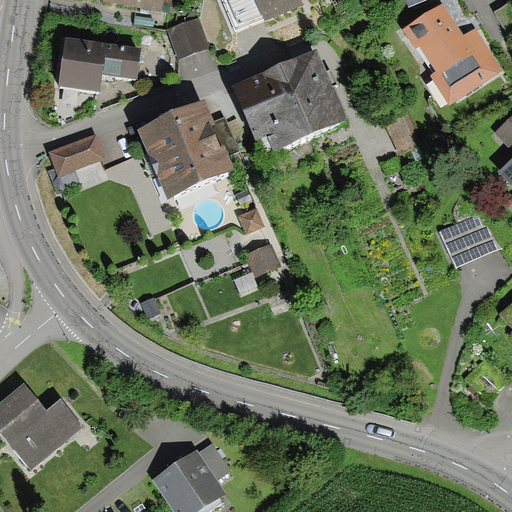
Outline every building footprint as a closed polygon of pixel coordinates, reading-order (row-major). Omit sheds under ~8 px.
[(169,0),(103,0),(103,4),(160,15),(162,2),(169,3),(169,0)] [(224,0),(237,30),(263,20),(265,23),(302,8),(299,0),(224,0)] [(403,32),(417,52),(420,50),(437,76),(432,79),(450,106),(503,72),(476,31),(464,39),(443,6),(403,32)] [(198,21),(168,32),(179,61),(209,50),(198,21)] [(141,53),(66,43),(60,89),(101,94),(103,79),(137,84),(141,53)] [(289,67),(232,92),(255,144),(266,139),(274,158),(348,126),(317,55),(289,67)] [(205,106),(139,135),(171,206),(237,176),(229,159),(240,154),(225,119),(214,124),(205,106)] [(511,121),(496,137),(511,154),(511,161),(498,174),(511,188),(511,121)] [(96,135),(47,151),(56,177),(105,161),(96,135)] [(484,213),(439,234),(456,270),(501,249),(484,213)] [(272,245),(247,257),(257,280),(282,268),(272,245)] [(511,329),(511,305),(500,316),(511,329)] [(511,379),(487,358),(464,381),(489,405),(511,381),(511,379)] [(0,398),(0,434),(25,469),(67,439),(24,381),(0,398)] [(200,444),(151,480),(175,511),(213,511),(223,505),(208,486),(224,474),(200,444)]
